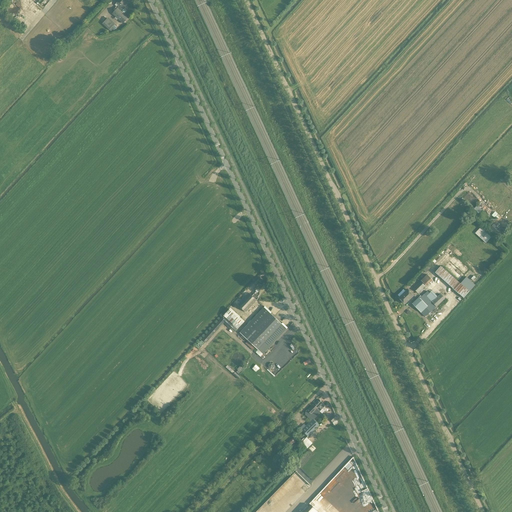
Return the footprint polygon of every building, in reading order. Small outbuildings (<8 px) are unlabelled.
[(118,8),(112,14),(123,23),(128,17),(121,10),(122,9),(127,3),(125,2),(126,0),(119,0),(116,4),(118,5),(118,8)] [(488,227),(487,228),(495,237),(497,235),(499,237),(502,235),(501,234),(501,233),(500,232),(501,231),(503,233),(510,226),(508,224),(501,231),(493,224),(491,226),(490,224),(488,226),(489,228),(488,227)] [(441,266),(435,272),(453,288),(459,294),(464,298),(469,291),(465,287),(465,286),(459,281),(459,282),(441,266)] [(427,274),(421,280),(426,286),(433,280),(427,274)] [(420,281),(413,288),(418,293),(425,286),(420,281)] [(249,293),(238,305),(245,312),(258,298),(258,296),(259,295),(267,287),(264,284),(262,286),(259,283),(253,289),(256,291),(252,296),(249,293)] [(407,289),(399,298),(405,304),(413,295),(407,289)] [(419,297),(412,303),(425,317),(445,298),(440,293),(437,297),(432,291),(426,296),(424,293),(419,298),(419,297)] [(248,340),(256,347),(257,349),(264,342),(268,346),(279,333),(276,330),(282,324),(264,307),(240,333),(248,340)] [(231,308),(202,339),(206,343),(224,323),(234,333),(245,321),(240,317),(231,308)] [(238,370),(236,372),(238,374),(245,367),(242,365),(241,367),(240,366),(237,369),(238,370)] [(312,420),(302,430),(307,436),(319,425),(314,419),(320,412),(320,411),(325,406),(319,399),(313,405),(306,412),(306,415),(312,420)] [(307,437),(302,442),(307,448),(312,443),(307,437)]
